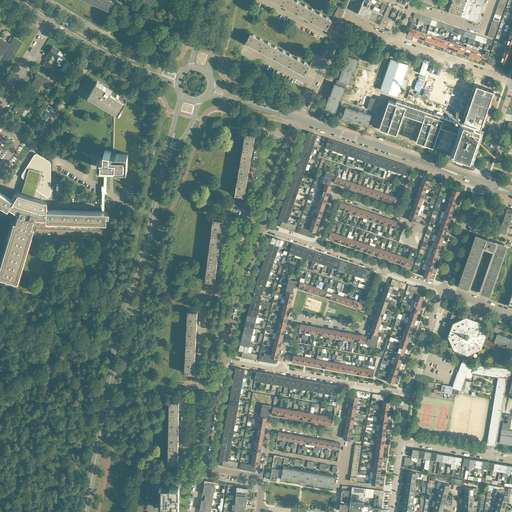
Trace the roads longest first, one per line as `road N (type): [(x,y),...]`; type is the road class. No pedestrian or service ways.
road 1 (tertiary): [(84,511),(164,161)]
road 2 (unclassified): [(280,369),(294,319),(363,327),(384,269)]
road 3 (unclassified): [(317,246),(336,195),(402,215),(422,161)]
road 4 (residential): [(258,477),(272,426),(339,432),(347,382)]
road 5 (tertiary): [(52,21),(177,85)]
road 6 (tertiary): [(182,72),(117,53),(55,16)]
road 7 (residential): [(422,161),(299,119)]
road 8 (unclassified): [(241,282),(220,273),(230,210),(265,216)]
road 9 (residential): [(511,82),(397,42)]
